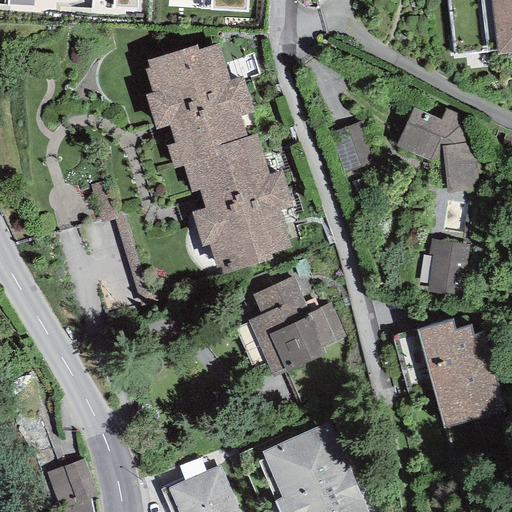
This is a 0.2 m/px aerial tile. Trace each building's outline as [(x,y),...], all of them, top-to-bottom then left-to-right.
[(112,0),(112,9),(137,10),(137,0),(112,0)] [(247,0),(209,0),(208,9),(247,11),(247,0)] [(511,0),(491,0),(498,55),(511,53),(511,0)] [(197,44),(147,61),(149,70),(144,71),(151,93),(143,96),(155,128),(168,124),(175,143),(167,146),(174,169),(184,166),(193,193),(200,191),(206,208),(190,214),(202,247),(209,245),(217,268),(222,266),(225,275),(272,258),(270,252),(292,245),(279,208),(292,203),(281,172),(269,176),(255,135),(247,138),(240,116),(253,111),(242,76),(230,80),(218,44),(199,51),(197,44)] [(442,119),(412,109),(396,146),(431,161),(433,153),(442,158),(447,191),(485,184),(474,121),(458,114),(446,108),(442,119)] [(358,124),(329,134),(344,175),(373,165),(358,124)] [(115,217),(105,181),(91,185),(100,220),(115,217)] [(149,300),(123,215),(114,218),(140,303),(149,300)] [(472,246),(429,239),(427,255),(431,256),(426,291),(464,297),(472,246)] [(293,277),(251,296),(260,315),(248,320),(274,379),(325,356),(322,349),(346,338),(331,303),(309,313),(293,277)] [(452,320),(415,330),(444,429),(480,419),(477,408),(493,404),(488,388),(509,382),(494,328),(473,334),(471,325),(454,330),(452,320)] [(368,511),(329,422),(261,451),(265,459),(258,462),(279,511),(368,511)] [(84,459),(46,472),(61,511),(57,511),(93,511),(90,499),(97,495),(84,459)] [(240,511),(219,465),(160,491),(168,511),(240,511)]
